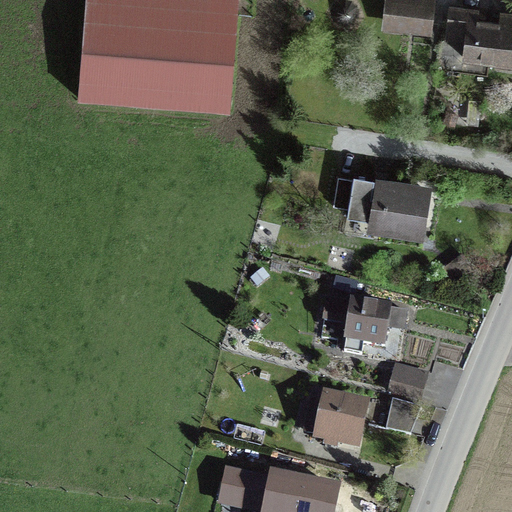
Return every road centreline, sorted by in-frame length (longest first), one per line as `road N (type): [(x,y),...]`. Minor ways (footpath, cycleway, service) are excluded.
road 1 (tertiary): [(511,307),(432,511)]
road 2 (unknown): [(344,137),(435,150),(511,181)]
